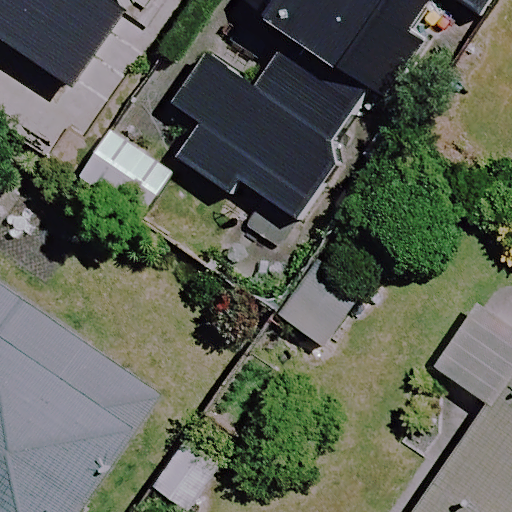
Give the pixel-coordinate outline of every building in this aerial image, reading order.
[(0,0),(0,36),(89,92),(135,18),(111,2),(112,0),(0,0)] [(288,0),(276,18),(363,76),(414,0),(446,0),(478,22),(492,0),(288,0)] [(166,115),(193,135),(177,157),(237,203),(254,181),(302,218),(376,120),(240,17),(166,115)] [(0,511),(85,511),(162,398),(0,288),(0,511)] [(511,511),(511,395),(429,511),(511,511)]
